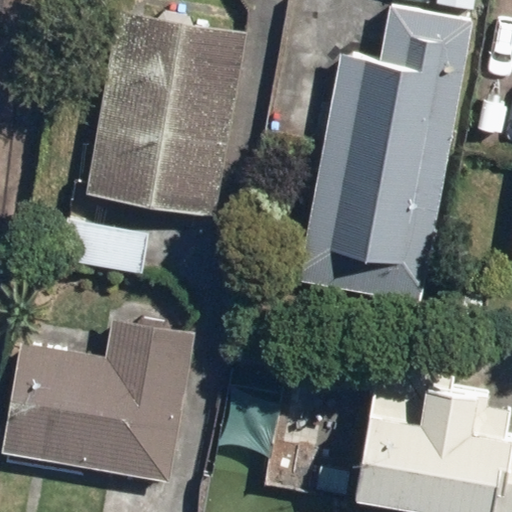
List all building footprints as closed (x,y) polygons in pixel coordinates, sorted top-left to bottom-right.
[(338,50),(298,279),(421,300),(471,14),(390,0),(380,57),(338,50)] [(119,6),(86,191),(214,214),(248,29),(119,6)] [(69,211),(61,255),(143,271),(152,227),(69,211)] [(20,335),(0,445),(0,449),(168,479),(195,326),(116,312),(109,350),(20,335)] [(377,365),(353,489),(475,511),(511,511),(511,431),(504,430),(509,406),(490,403),(493,387),(377,365)] [(340,511),(303,502),(300,511),(340,511)]
